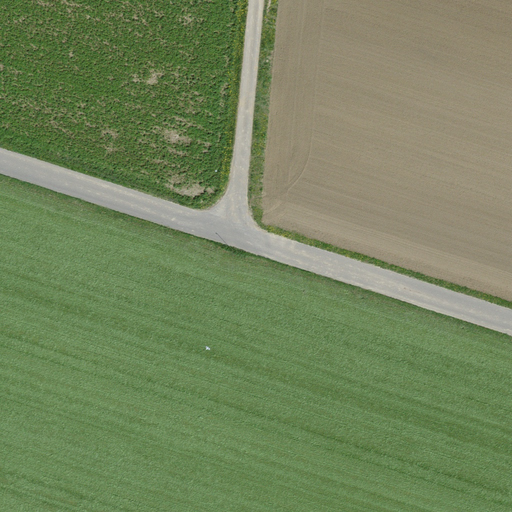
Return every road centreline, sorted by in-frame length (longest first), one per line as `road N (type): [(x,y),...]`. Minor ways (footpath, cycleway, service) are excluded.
road 1 (unclassified): [(0,162),(511,325)]
road 2 (track): [(233,237),(256,0)]
